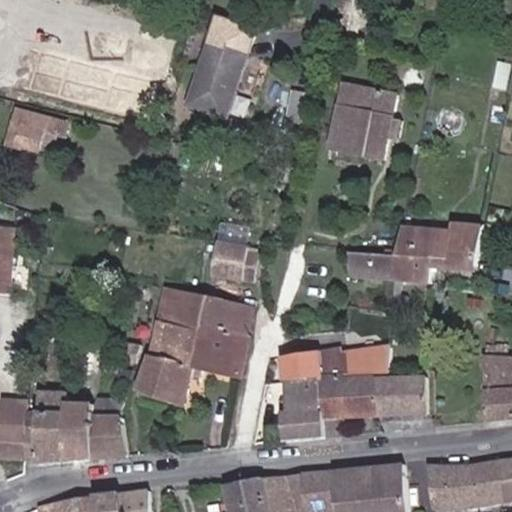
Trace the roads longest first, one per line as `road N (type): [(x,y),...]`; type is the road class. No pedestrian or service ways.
road 1 (tertiary): [(0,509),(53,488),(511,438)]
road 2 (unknown): [(248,465),(271,345)]
